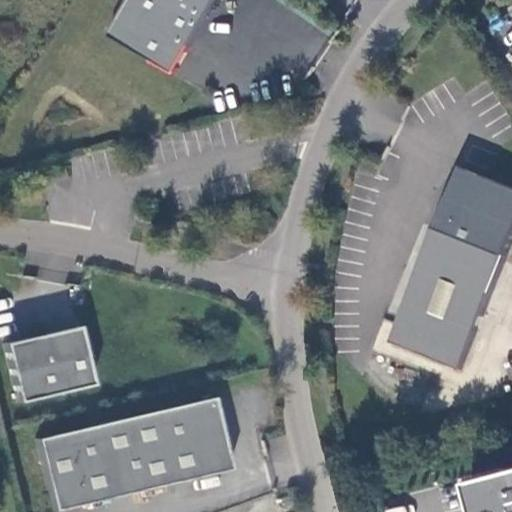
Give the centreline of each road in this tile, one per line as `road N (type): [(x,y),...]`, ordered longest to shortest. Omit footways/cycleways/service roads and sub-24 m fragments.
road 1 (unclassified): [(406,0),(362,64),(321,147),(280,292)]
road 2 (unclassified): [(280,292),(0,230)]
road 3 (unclassified): [(280,292),(323,511)]
